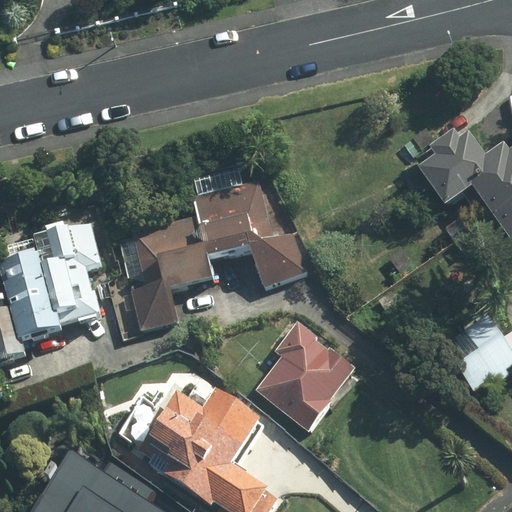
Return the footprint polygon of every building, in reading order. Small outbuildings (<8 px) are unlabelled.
[(422,175),(413,181),(440,220),(466,202),(509,265),(511,263),(511,158),(502,165),(498,159),(480,170),(464,146),(455,152),(448,142),(416,165),(422,175)] [(255,253),(266,292),(317,275),(303,235),(281,243),(266,183),(198,200),(202,217),(135,234),(149,287),(135,290),(147,336),(187,325),(184,292),(226,281),(225,262),(255,253)] [(457,223),(443,233),(462,259),(476,249),(457,223)] [(0,318),(0,331),(9,368),(47,358),(44,345),(86,334),(84,327),(116,318),(110,296),(108,296),(102,273),(115,269),(103,225),(83,230),(81,224),(57,231),(58,236),(44,240),(49,257),(17,266),(29,311),(0,318)] [(439,354),(470,400),(511,371),(511,356),(488,321),(439,354)] [(290,361),(265,393),(320,436),(371,373),(310,325),(284,357),(290,361)] [(247,466),(278,421),(233,389),(218,411),(188,391),(145,453),(222,506),(218,511),(280,511),(288,501),(281,496),(283,492),(247,466)] [(173,511),(159,502),(165,494),(121,465),(115,473),(87,454),(47,511),(173,511)]
